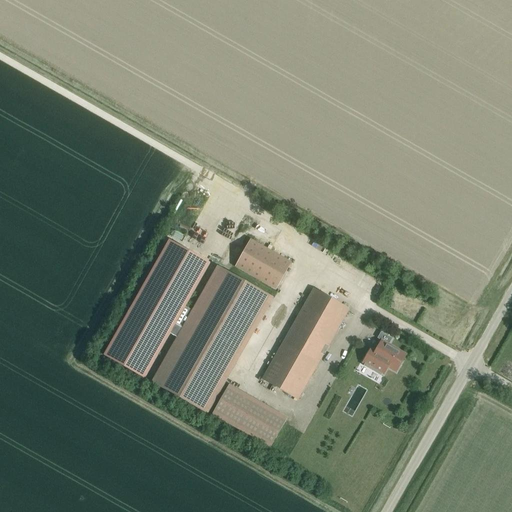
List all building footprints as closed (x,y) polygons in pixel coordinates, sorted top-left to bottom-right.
[(275,290),(290,263),(250,240),(235,267),(275,290)] [(178,339),(194,312),(185,307),(209,264),(169,241),(105,354),(145,377),(170,334),(178,339)] [(194,312),(178,339),(154,382),(206,412),(270,298),(218,269),(194,312)] [(328,346),(348,309),(313,289),(262,379),(297,399),(323,355),(324,355),(329,347),(328,346)] [(387,367),(396,372),(406,355),(381,341),(375,351),(371,349),(363,363),(383,374),(387,367)] [(287,418),(229,385),(212,415),(270,448),(287,418)]
